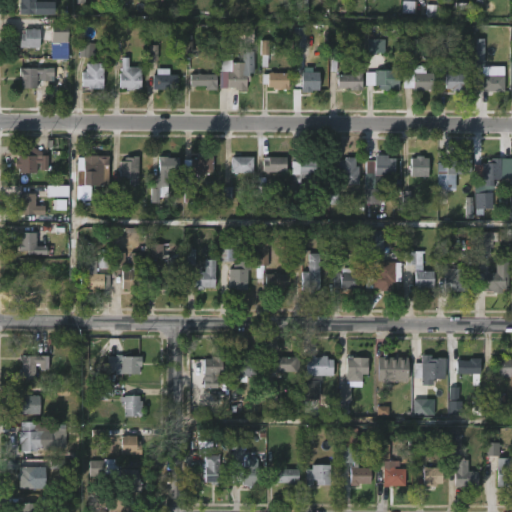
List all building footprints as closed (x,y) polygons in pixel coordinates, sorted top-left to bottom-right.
[(34,0),(34,2),(54,2),(54,16),(19,16),(19,0),(34,0)] [(65,59),(48,59),(49,22),(65,22),(65,59)] [(35,29),(35,30),(39,30),(39,48),(19,48),(19,39),(21,39),(21,34),(25,34),(25,29),(35,29)] [(229,38),(230,62),(241,62),(240,51),(252,51),(252,73),(247,73),(247,80),(244,80),(244,90),(233,90),(233,88),(217,88),(217,53),(220,53),(220,38),(229,38)] [(483,40),(475,39),(474,73),(482,73),(483,40)] [(384,40),(366,40),(366,54),(384,54),(384,40)] [(270,41),(260,41),(260,55),(270,55),(270,41)] [(95,58),(95,43),(79,43),(79,58),(95,58)] [(330,60),(337,60),(337,45),(329,45),(330,60)] [(101,90),(81,90),(81,73),(85,73),(85,70),(87,70),(87,64),(103,64),(103,90),(101,90)] [(424,67),(424,73),(432,73),(432,90),(402,88),(402,74),(412,74),(412,67),(414,66),(418,65),(424,67)] [(502,91),(479,91),(479,66),(501,65),(502,91)] [(360,66),(360,90),(351,90),(351,88),(335,88),(335,75),(351,75),(351,66),(360,66)] [(48,74),(47,81),(37,81),(37,89),(21,89),(21,77),(20,77),(20,68),(48,69),(48,74)] [(142,68),(141,90),(126,91),(126,89),(120,89),(120,74),(122,74),(122,68),(142,68)] [(169,69),(169,75),(178,75),(177,92),(153,91),(153,75),(156,75),(156,69),(169,69)] [(392,70),(392,91),(382,91),(382,86),(363,86),(363,72),(373,72),(373,70),(392,70)] [(305,92),(299,92),(300,72),(318,72),(317,90),(310,90),(310,92),(305,92)] [(273,73),(289,73),(289,90),(268,89),(268,85),(262,85),(262,75),(268,75),(270,73),(273,73)] [(214,74),(214,90),(203,90),(203,86),(187,86),(187,74),(214,74)] [(464,90),(464,75),(444,75),(445,91),(464,90)] [(32,148),(31,155),(34,155),(34,151),(40,151),(40,155),(45,155),(45,169),(37,169),(37,163),(33,163),(33,172),(15,172),(15,167),(13,167),(13,160),(16,160),(16,148),(32,148)] [(90,170),(91,196),(85,196),(85,200),(76,200),(77,170),(85,170),(85,154),(109,154),(108,171),(90,170)] [(167,155),(167,158),(179,158),(178,173),(168,173),(167,196),(159,196),(159,202),(151,202),(151,174),(158,174),(159,155),(167,155)] [(213,173),(191,172),(191,157),(196,158),(196,155),(213,155),(213,173)] [(254,156),(254,172),(232,172),(232,155),(254,156)] [(385,155),(385,158),(393,158),(393,175),(372,175),(372,189),(378,189),(378,202),(363,202),(363,160),(372,160),(372,155),(385,155)] [(138,156),(138,184),(129,184),(130,175),(120,175),(120,160),(125,160),(125,156),(138,156)] [(287,156),(287,172),(263,171),(264,157),(287,156)] [(356,156),(356,166),(359,166),(359,183),(340,183),(340,176),(336,176),(337,159),(344,159),(344,156),(356,156)] [(422,156),(422,158),(427,158),(427,176),(409,176),(409,157),(422,156)] [(300,201),(291,201),(291,175),(298,175),(298,158),(316,158),(316,178),(299,178),(300,201)] [(469,158),(468,174),(453,174),(453,188),(445,188),(445,203),(437,203),(437,189),(435,189),(436,162),(444,163),(444,158),(453,158),(453,161),(457,161),(457,158),(469,158)] [(483,189),(482,192),(489,192),(489,208),(473,208),(473,165),(485,163),(485,160),(490,160),(490,158),(498,158),(497,178),(492,178),(492,185),(490,185),(490,189),(483,189)] [(511,158),(511,206),(508,206),(509,178),(499,178),(500,158),(511,158)] [(35,195),(35,205),(44,205),(44,214),(18,213),(20,184),(68,184),(68,196),(35,195)] [(376,253),(376,262),(398,263),(398,282),(389,282),(389,291),(377,291),(377,289),(363,289),(362,254),(365,254),(365,231),(380,230),(381,253),(376,253)] [(36,232),(36,245),(47,245),(47,254),(27,254),(27,250),(18,250),(18,239),(20,239),(20,232),(36,232)] [(474,256),(491,256),(490,232),(474,232),(474,256)] [(179,257),(178,273),(176,273),(175,287),(160,289),(160,286),(153,286),(154,271),(167,271),(167,257),(147,257),(148,243),(169,243),(168,257),(179,257)] [(267,243),(256,244),(257,266),(268,265),(267,243)] [(194,250),(185,249),(185,264),(194,264),(194,250)] [(220,262),(233,262),(233,250),(220,250),(220,262)] [(291,265),(301,265),(302,250),(292,250),(291,265)] [(139,289),(120,290),(119,270),(129,270),(129,252),(139,253),(139,289)] [(318,292),(300,292),(300,272),(306,272),(306,254),(318,255),(318,292)] [(108,256),(98,255),(97,268),(107,268),(108,256)] [(89,259),(94,260),(94,273),(104,273),(104,288),(80,289),(81,259),(89,259)] [(213,260),(212,288),(201,287),(201,290),(192,290),(192,286),(184,286),(185,273),(192,273),(192,270),(195,270),(195,267),(200,268),(199,271),(202,272),(201,266),(203,266),(203,260),(213,260)] [(246,261),(246,263),(249,263),(249,271),(246,271),(246,290),(227,290),(227,270),(233,270),(233,261),(246,261)] [(456,265),(456,269),(466,269),(467,270),(467,291),(443,291),(443,269),(450,269),(450,265),(456,265)] [(337,266),(337,273),(339,273),(339,268),(351,268),(351,274),(360,274),(360,291),(331,289),(332,266),(337,266)] [(51,269),(51,283),(44,283),(44,288),(22,287),(22,278),(18,278),(18,268),(51,269)] [(418,269),(418,270),(435,270),(435,286),(424,286),(424,290),(416,290),(416,269),(418,269)] [(506,272),(505,288),(498,288),(498,291),(475,289),(476,273),(487,273),(487,272),(506,272)] [(263,287),(262,287),(262,273),(286,274),(286,288),(263,287)] [(313,357),(325,356),(325,360),(331,360),(331,376),(320,375),(319,381),(304,380),(305,356),(300,356),(301,342),(313,342),(313,357)] [(261,360),(260,376),(245,375),(245,381),(238,381),(238,376),(232,375),(232,362),(230,362),(231,348),(242,349),(242,356),(250,356),(251,359),(261,360)] [(122,354),(122,356),(143,356),(142,365),(140,365),(140,374),(115,373),(115,370),(108,370),(108,356),(122,354)] [(429,354),(429,358),(437,357),(436,377),(410,377),(410,362),(418,362),(418,354),(429,354)] [(48,355),(48,369),(40,369),(40,363),(38,363),(38,365),(35,365),(35,370),(31,370),(31,374),(35,374),(35,379),(20,379),(20,368),(22,368),(22,361),(19,361),(19,355),(36,356),(36,355),(48,355)] [(223,356),(222,374),(214,374),(214,377),(219,377),(218,388),(204,388),(205,379),(208,379),(208,374),(204,374),(205,358),(212,358),(213,356),(223,356)] [(503,356),(503,358),(509,358),(509,376),(492,376),(492,358),(497,358),(497,356),(503,356)] [(270,371),(270,357),(294,357),(294,372),(270,371)] [(392,357),(392,359),(403,359),(404,375),(376,375),(376,357),(392,357)] [(456,374),(453,374),(454,360),(467,360),(467,357),(477,358),(477,374),(456,374)] [(365,374),(344,374),(344,359),(350,359),(350,358),(365,358),(365,374)] [(318,380),(303,381),(303,400),(319,399),(318,380)] [(266,396),(277,396),(276,383),(266,384),(266,396)] [(339,401),(351,401),(350,383),(339,384),(339,401)] [(108,387),(90,386),(89,400),(107,401),(108,387)] [(499,391),(485,391),(486,407),(500,406),(499,391)] [(40,396),(39,414),(19,413),(20,405),(18,405),(18,400),(25,400),(25,395),(40,396)] [(137,396),(137,401),(140,401),(140,416),(123,416),(123,402),(118,402),(118,397),(137,396)] [(433,415),(433,399),(412,400),(412,416),(433,415)] [(448,402),(448,414),(462,414),(461,402),(448,402)] [(36,425),(36,430),(45,431),(44,448),(37,447),(37,451),(21,451),(21,439),(19,439),(19,430),(21,430),(21,425),(36,425)] [(121,455),(139,455),(139,436),(121,436),(121,455)] [(451,451),(460,451),(459,436),(450,436),(451,451)] [(498,443),(485,443),(485,456),(498,456),(498,443)] [(388,459),(389,444),(375,444),(375,459),(388,459)] [(225,455),(225,465),(220,465),(220,467),(226,467),(226,484),(205,482),(206,455),(225,455)] [(511,486),(497,486),(498,457),(509,458),(510,455),(511,455),(511,486)] [(105,474),(90,475),(90,460),(118,458),(118,473),(105,473),(105,474)] [(260,467),(259,484),(255,484),(255,486),(243,485),(243,482),(230,482),(230,467),(249,467),(249,459),(257,459),(257,467),(260,467)] [(469,459),(469,471),(478,471),(478,486),(455,486),(454,485),(454,459),(469,459)] [(329,464),(328,485),(314,485),(314,480),(311,480),(311,485),(304,485),(305,460),(311,460),(311,464),(329,464)] [(281,462),(281,469),(299,469),(299,482),(274,483),(275,462),(281,462)] [(356,462),(356,468),(368,468),(367,484),(356,484),(356,486),(336,486),(336,468),(340,468),(340,463),(348,463),(348,467),(351,467),(351,462),(356,462)] [(35,466),(36,489),(19,489),(19,472),(22,472),(22,466),(35,466)] [(427,466),(442,467),(442,484),(436,483),(436,486),(424,485),(424,466),(427,466)] [(403,469),(402,486),(387,486),(387,484),(380,484),(381,467),(403,469)] [(141,482),(141,491),(139,491),(139,492),(122,492),(123,469),(140,469),(139,481),(141,482)] [(68,510),(40,510),(40,496),(68,496),(68,510)] [(117,511),(118,511),(109,510),(109,507),(96,506),(97,497),(125,498),(125,506),(140,507),(139,511),(117,511)] [(35,503),(36,511),(20,511),(20,503),(35,503)]
